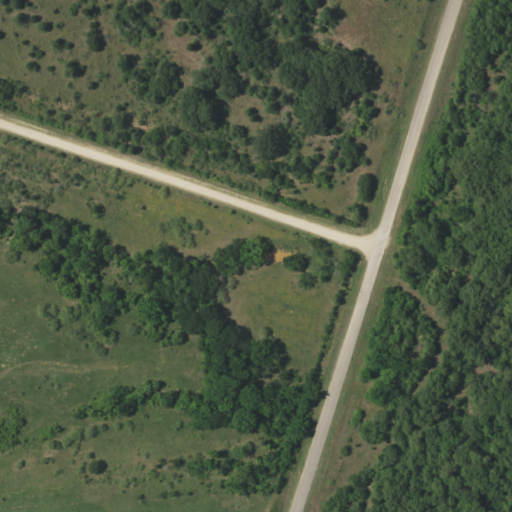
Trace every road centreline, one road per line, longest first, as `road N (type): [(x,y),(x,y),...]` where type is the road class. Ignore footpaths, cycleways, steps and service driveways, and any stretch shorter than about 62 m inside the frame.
road 1 (residential): [(0,123),(378,246),(292,511)]
road 2 (residential): [(454,0),(378,246)]
